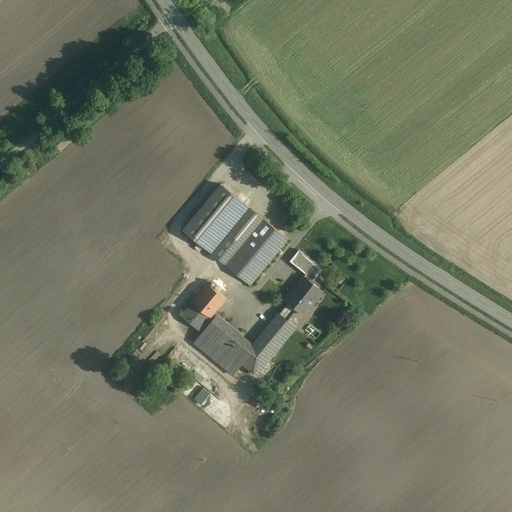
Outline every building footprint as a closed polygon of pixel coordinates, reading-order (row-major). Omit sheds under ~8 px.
[(63,128),(50,140),(59,150),(72,139),(63,128)] [(250,207),(221,182),(183,228),(212,252),(250,207)] [(264,218),(250,207),(212,252),(225,264),(264,218)] [(264,218),(225,264),(250,284),(288,239),(264,218)] [(306,274),(304,276),(313,284),(324,270),(299,250),(290,261),(306,274)] [(313,284),(304,276),(286,299),(304,313),(322,291),(313,284)] [(194,300),(215,317),(220,312),(231,298),(211,281),(194,300)] [(298,323),(279,307),(253,339),(220,312),(215,317),(196,341),(233,372),(244,359),(258,371),(298,323)] [(157,374),(174,389),(184,377),(167,362),(157,374)]
